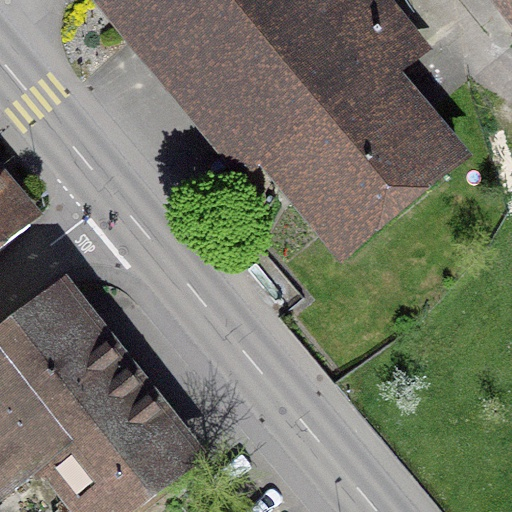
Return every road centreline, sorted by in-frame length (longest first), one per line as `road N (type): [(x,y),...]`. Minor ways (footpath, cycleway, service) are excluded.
road 1 (secondary): [(112,194),(378,511)]
road 2 (secondary): [(0,60),(112,194)]
road 3 (residential): [(112,194),(0,286)]
